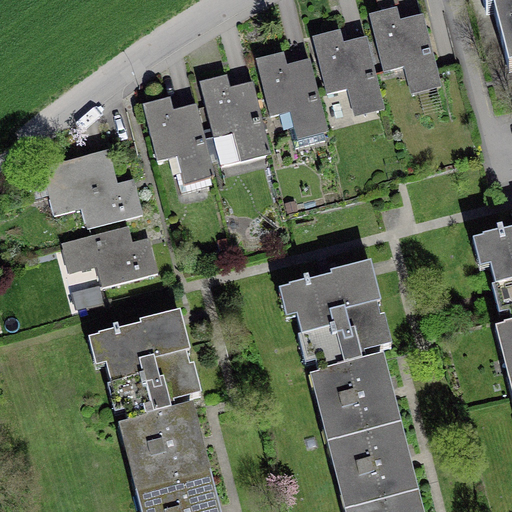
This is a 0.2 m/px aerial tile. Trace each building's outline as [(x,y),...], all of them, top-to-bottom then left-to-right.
[(511,0),(483,0),(482,0),(487,17),(494,15),(509,74),(511,73),(511,0)] [(396,12),(370,19),(384,73),(409,66),(413,83),(433,78),(436,89),(441,88),(423,22),(400,28),(396,12)] [(339,34),(314,41),(328,95),(352,89),(357,106),(377,101),(380,112),(384,110),(367,45),(344,51),(339,34)] [(283,57),(257,63),(270,117),(295,111),(299,127),(290,130),(294,149),(325,141),(323,134),(327,133),(310,67),(287,73),(283,57)] [(226,79),(200,86),(214,140),(239,133),(244,151),(264,145),(266,157),(271,155),(254,90),(230,96),(226,79)] [(169,102),(144,108),(157,162),(182,156),(187,173),(176,176),(181,195),(212,187),(209,179),(214,178),(197,112),(174,118),(169,102)] [(87,230),(142,216),(135,190),(119,194),(108,154),(43,171),(44,176),(55,173),(64,209),(81,205),(87,230)] [(128,229),(62,246),(63,250),(74,247),(79,267),(96,263),(102,288),(157,275),(150,248),(134,252),(128,229)] [(498,237),(483,241),(495,290),(502,288),(511,326),(511,233),(503,236),(502,231),(497,233),(498,237)] [(305,287),(289,290),(302,339),(309,338),(319,377),(365,365),(363,356),(391,349),(384,320),(381,321),(377,306),(380,306),(370,267),(331,277),(332,280),(310,286),(308,281),(303,282),(305,287)] [(172,404),(201,397),(193,369),(190,370),(187,355),(189,354),(179,316),(140,326),(141,328),(119,334),(118,329),(113,331),(114,335),(98,339),(111,388),(118,387),(128,426),(175,414),(172,404)] [(365,365),(319,377),(336,445),(400,429),(383,360),(365,365)] [(140,495),(210,478),(193,410),(175,414),(128,426),(132,442),(127,444),(140,495)] [(400,429),(336,445),(353,511),(357,511),(418,497),(400,429)] [(218,511),(210,478),(140,495),(144,511),(218,511)] [(357,511),(421,511),(418,497),(357,511)]
